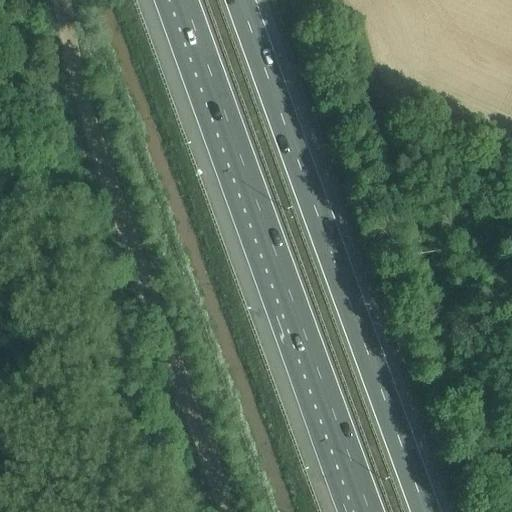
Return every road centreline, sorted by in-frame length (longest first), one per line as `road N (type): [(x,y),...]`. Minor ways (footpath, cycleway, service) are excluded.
road 1 (motorway): [(427,511),(239,0)]
road 2 (motorway): [(183,0),(370,511)]
road 3 (unclassified): [(229,511),(72,65),(57,0)]
